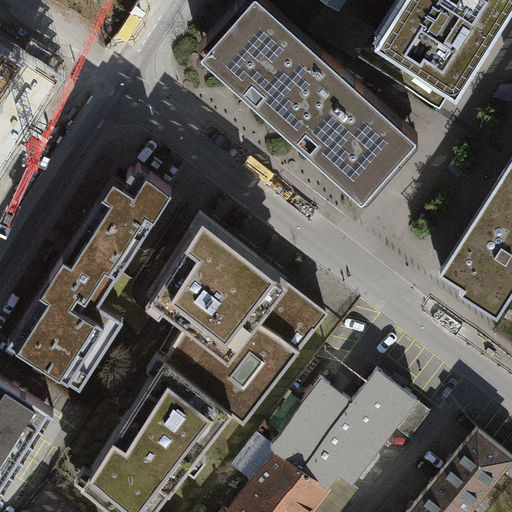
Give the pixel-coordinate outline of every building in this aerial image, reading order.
[(300,25),(272,0),(234,0),(199,40),(365,190),(417,132),(308,33),(300,25)] [(289,0),(305,19),(300,25),(308,33),(315,25),(357,53),(391,0),(289,0)] [(391,0),(357,53),(438,105),(505,0),(391,0)] [(0,139),(45,69),(0,40),(0,139)] [(511,155),(438,270),(484,299),(499,309),(511,287),(511,155)] [(171,184),(137,163),(135,167),(130,164),(126,170),(131,173),(126,180),(112,171),(7,336),(78,381),(120,314),(97,300),(171,184)] [(172,248),(145,291),(184,321),(161,353),(232,408),(243,416),(326,306),(304,290),(196,210),(172,248)] [(152,511),(232,408),(161,353),(131,402),(80,484),(116,511),(152,511)] [(253,479),(230,509),(233,511),(305,511),(328,483),(326,481),(336,467),(352,479),(416,395),(376,365),(352,397),(321,374),(270,441),(256,430),(231,462),(253,479)] [(0,488),(54,405),(0,370),(0,488)] [(430,408),(420,400),(403,422),(414,430),(430,408)] [(475,425),(431,479),(466,510),(511,454),(475,425)] [(464,511),(466,510),(431,479),(404,511),(464,511)]
